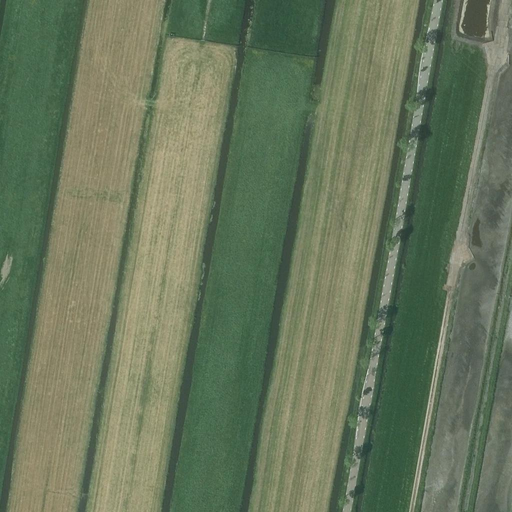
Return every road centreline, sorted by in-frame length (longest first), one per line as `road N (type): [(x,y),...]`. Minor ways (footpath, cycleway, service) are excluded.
road 1 (track): [(412,511),(509,0)]
road 2 (unclassified): [(438,0),(345,511)]
